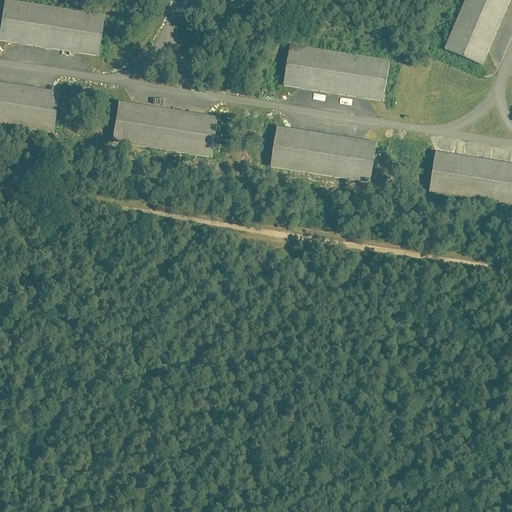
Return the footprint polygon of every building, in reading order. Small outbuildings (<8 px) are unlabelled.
[(217,0),(249,13),(254,0),(217,0)] [(511,0),(461,0),(441,50),(484,68),(511,2),(511,0)] [(2,2),(0,18),(0,45),(100,59),(106,17),(2,2)] [(289,49),(283,89),(384,104),(390,64),(289,49)] [(61,94),(0,84),(0,127),(55,136),(61,94)] [(219,116),(122,102),(116,146),(213,159),(219,116)] [(375,141),(280,129),(274,171),(369,183),(375,141)] [(511,166),(438,155),(432,195),(511,206),(511,166)]
